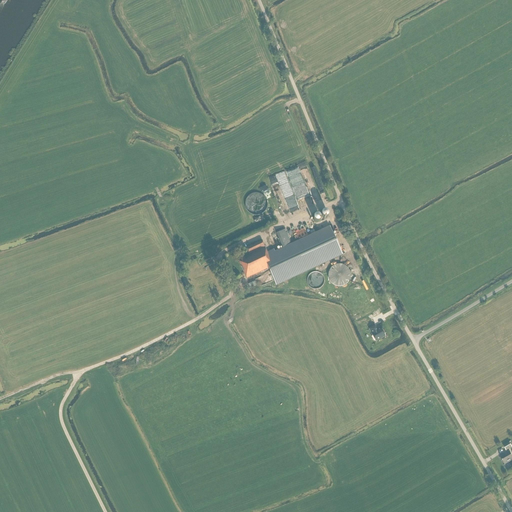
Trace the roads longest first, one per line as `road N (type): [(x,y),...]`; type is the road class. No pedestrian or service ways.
road 1 (unclassified): [(511,511),(363,252),(258,0)]
road 2 (track): [(232,293),(150,343),(0,398)]
road 3 (track): [(79,371),(62,401),(62,424),(105,511)]
